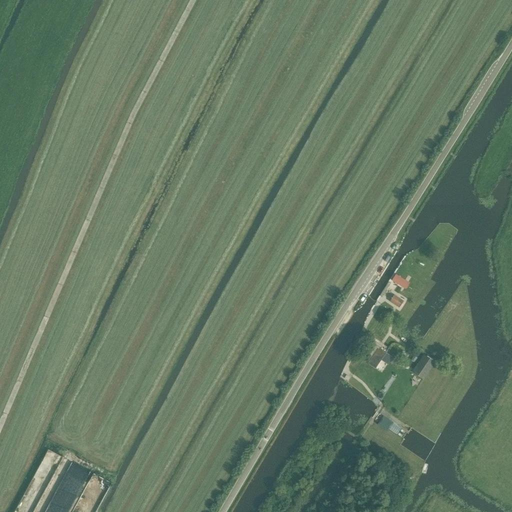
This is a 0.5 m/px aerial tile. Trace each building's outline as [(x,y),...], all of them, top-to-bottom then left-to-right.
[(391,281),(405,289),(409,283),(395,275),(391,281)] [(399,308),(403,302),(394,296),(390,302),(399,308)] [(371,344),(360,360),(374,368),(375,369),(386,353),(371,344)] [(412,372),(423,380),(435,363),(423,356),(412,372)] [(389,429),(398,435),(402,430),(402,429),(384,417),(378,425),(388,431),(389,429)]
